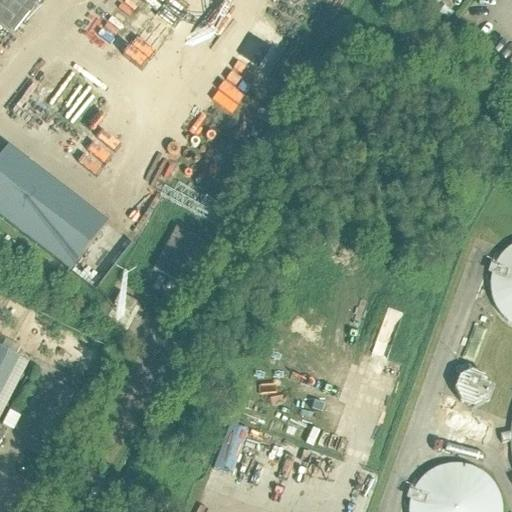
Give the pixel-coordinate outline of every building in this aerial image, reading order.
[(36,127),(26,132),(35,147),(44,141),(36,127)] [(6,149),(0,157),(0,219),(20,235),(56,188),(6,149)] [(106,226),(56,188),(20,235),(69,273),(106,226)] [(184,288),(207,246),(176,229),(153,271),(184,288)] [(14,235),(0,249),(24,272),(38,257),(14,235)] [(489,283),(489,287),(489,291),(490,295),(491,299),(492,303),(493,307),(495,310),(498,314),(500,317),(503,320),(506,323),(509,325),(511,327),(511,246),(509,249),(506,251),(503,254),(500,257),(497,260),(495,264),(493,267),(492,271),(491,275),(490,279),(489,283)] [(124,336),(138,307),(119,299),(106,327),(124,336)] [(0,435),(0,397),(18,361),(0,352),(0,444),(4,437),(0,435)] [(48,450),(35,444),(31,453),(43,460),(48,450)] [(407,508),(407,511),(500,511),(500,508),(500,504),(499,500),(498,496),(496,492),(494,489),(492,485),(490,482),(487,479),(484,476),(481,474),(477,471),(474,470),(470,468),(466,467),(462,466),(458,465),(454,465),(450,465),(446,466),(442,467),(438,468),(434,470),(430,471),(427,474),(424,476),(421,479),(418,482),(416,485),(413,489),(411,492),(410,496),(409,500),(408,504),(407,508)] [(214,502),(219,481),(205,477),(200,498),(214,502)]
